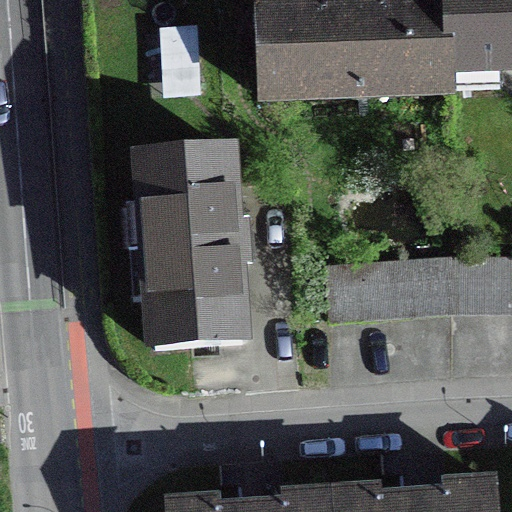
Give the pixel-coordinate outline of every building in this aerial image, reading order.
[(511,0),(420,0),(371,2),(370,0),(334,0),(335,2),(255,6),(255,18),(259,114),(457,106),(457,94),(499,92),(498,83),(511,82),(511,0)] [(196,28),(159,31),(166,102),(203,99),(196,28)] [(249,231),(244,231),(239,153),(131,161),(145,361),(252,353),(246,273),(252,273),(249,231)] [(511,263),(447,264),(325,272),(328,328),(448,319),(511,318),(511,263)] [(492,511),(490,490),(442,493),(443,502),(414,504),(376,507),(376,498),(329,501),(281,504),(281,511),(214,511),(214,509),(168,511),(492,511)]
